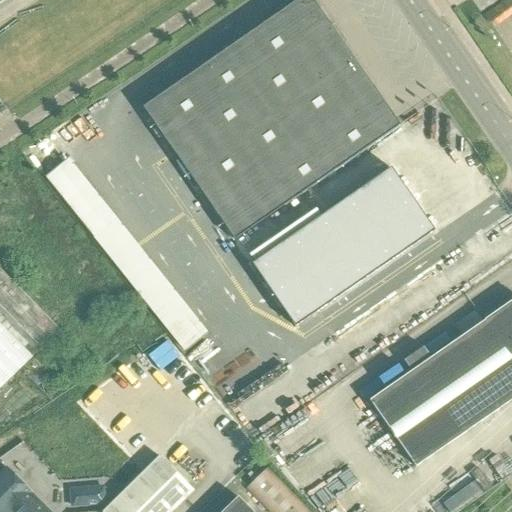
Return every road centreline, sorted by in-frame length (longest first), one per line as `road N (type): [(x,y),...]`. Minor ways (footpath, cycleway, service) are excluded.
road 1 (unclassified): [(0,144),(214,0)]
road 2 (unclassified): [(511,163),(398,0)]
